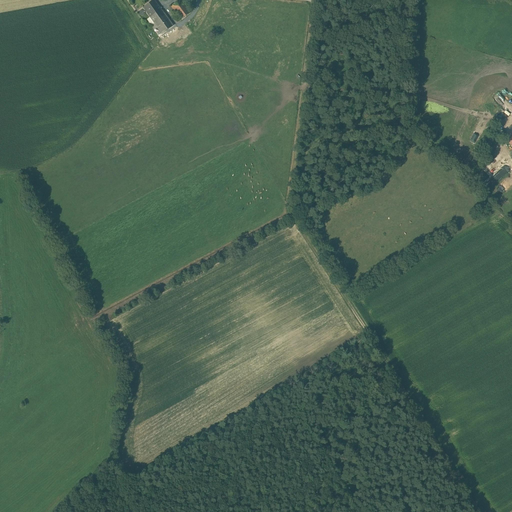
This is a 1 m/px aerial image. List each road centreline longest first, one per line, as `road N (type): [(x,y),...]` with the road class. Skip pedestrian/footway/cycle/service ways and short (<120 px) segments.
road 1 (track): [(480,511),(290,214),(313,0)]
road 2 (track): [(290,214),(99,316)]
road 3 (track): [(306,84),(411,94),(491,117)]
